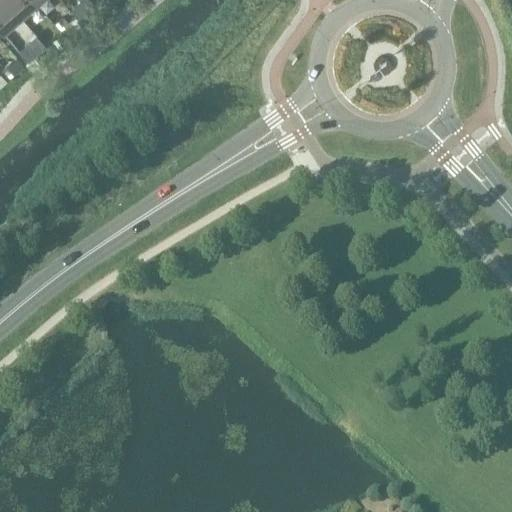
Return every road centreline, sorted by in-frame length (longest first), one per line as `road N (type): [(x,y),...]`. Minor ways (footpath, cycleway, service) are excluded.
road 1 (secondary): [(316,87),(121,232)]
road 2 (secondary): [(121,232),(334,117)]
road 3 (secondary): [(0,326),(121,232)]
road 4 (secondary): [(402,5),(374,1),(334,19),(314,59),(316,87)]
road 5 (tertiary): [(410,128),(511,228)]
road 6 (tertiary): [(511,199),(438,102)]
